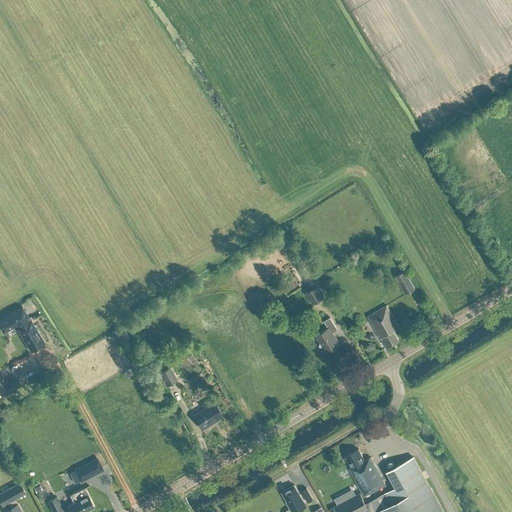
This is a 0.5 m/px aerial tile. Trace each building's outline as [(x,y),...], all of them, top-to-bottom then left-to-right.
[(382,247),(373,252),(375,256),(384,251),(382,247)] [(302,254),(295,257),(300,271),(308,268),(302,254)] [(407,293),(416,288),(406,270),(397,275),(407,293)] [(313,303),(325,296),(317,284),(305,292),(313,303)] [(367,315),(386,347),(399,340),(393,330),(399,326),(387,304),(367,315)] [(28,316),(22,306),(0,319),(0,327),(3,332),(16,323),(19,327),(17,328),(31,350),(44,341),(30,319),(29,320),(27,317),(28,316)] [(319,345),(322,346),(326,352),(331,348),(334,349),(335,346),(341,343),(333,331),(337,328),(330,316),(324,320),(328,326),(315,334),(319,342),(319,345)] [(170,365),(158,372),(165,386),(177,380),(170,365)] [(1,372),(0,372),(0,387),(5,394),(21,384),(17,377),(7,383),(1,372)] [(193,414),(201,428),(222,415),(212,399),(202,405),(204,408),(193,414)] [(367,493),(386,484),(371,456),(365,459),(358,448),(345,455),(346,456),(345,457),(347,461),(348,460),(351,466),(349,467),(362,491),(334,506),(336,511),(443,511),(413,456),(387,470),(396,486),(365,502),(362,496),(364,495),(365,496),(368,495),(367,493)] [(97,474),(103,471),(98,460),(92,463),(97,474)] [(81,482),(86,479),(80,469),(76,471),(81,482)] [(0,491),(0,501),(2,505),(26,492),(19,481),(0,491)] [(285,511),(295,511),(300,509),(295,501),(302,497),(294,484),(281,491),(287,501),(286,501),(290,508),(286,511),(285,511)] [(84,487),(70,494),(74,501),(66,505),(69,511),(80,511),(85,510),(86,510),(92,507),(92,506),(93,506),(84,487)] [(313,499),(306,487),(301,490),(308,502),(313,499)] [(53,511),(64,511),(58,499),(49,504),(53,511)] [(22,511),(17,502),(4,509),(5,511),(22,511)]
